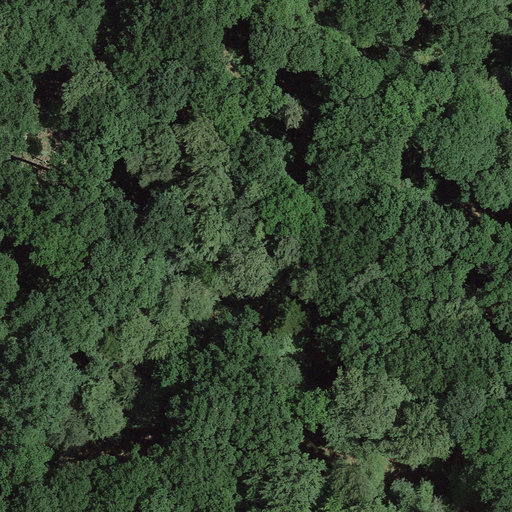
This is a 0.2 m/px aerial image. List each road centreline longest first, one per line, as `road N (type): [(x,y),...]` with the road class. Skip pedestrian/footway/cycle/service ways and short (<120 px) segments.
road 1 (track): [(115,511),(243,254),(316,0)]
road 2 (track): [(130,481),(511,297)]
